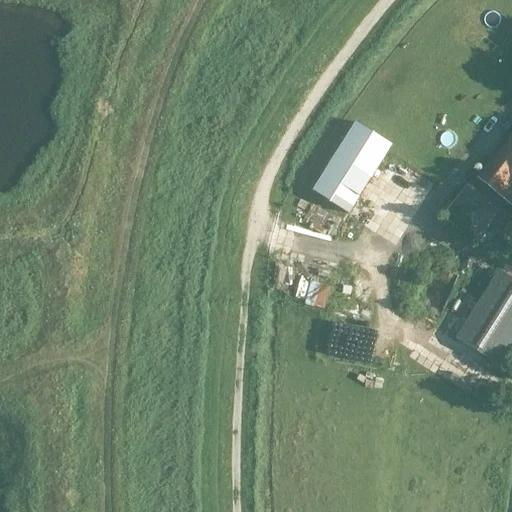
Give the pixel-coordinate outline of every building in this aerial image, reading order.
[(426,107),(400,146),(412,154),(438,115),(426,107)] [(349,216),(387,156),(394,146),(359,123),(314,194),(349,216)] [(511,137),(478,178),(471,191),(446,222),(475,245),(484,233),(491,238),(507,222),(503,218),(500,221),(496,218),(500,214),(496,211),(504,200),(511,205),(511,204),(511,137)] [(501,366),(511,347),(511,278),(499,270),(457,339),(501,366)] [(305,303),(325,310),(333,287),(312,280),(305,303)]
